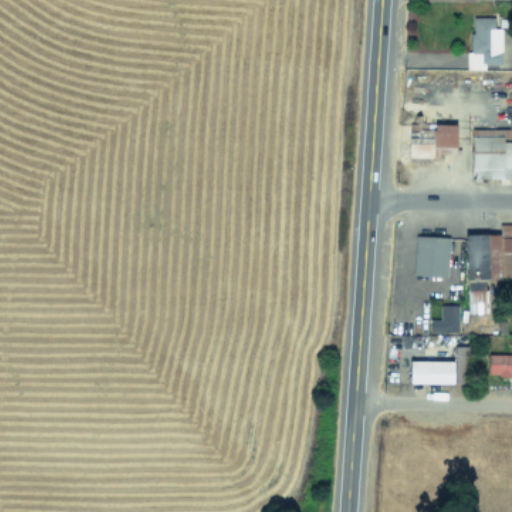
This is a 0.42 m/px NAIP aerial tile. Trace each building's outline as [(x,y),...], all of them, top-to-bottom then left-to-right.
[(500,63),(501,27),(493,27),(493,17),(471,16),(471,52),(481,52),(481,63),(500,63)] [(511,178),(511,139),(508,140),(509,129),(472,128),(471,177),(511,178)] [(466,313),(486,312),(486,277),(511,276),(511,252),(511,223),(499,223),(499,233),(465,234),(466,313)] [(447,276),(448,236),(414,235),(413,275),(447,276)] [(457,331),(458,304),(440,304),(440,319),(431,319),(430,331),(457,331)] [(410,360),(453,361),(453,345),(468,345),(467,383),(409,382),(410,360)] [(511,353),(487,353),(487,375),(511,375),(511,353)]
